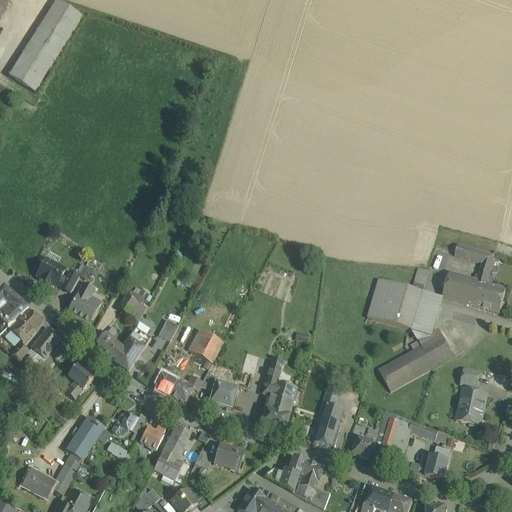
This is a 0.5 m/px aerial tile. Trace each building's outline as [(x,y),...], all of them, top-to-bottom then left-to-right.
[(82,18),(56,2),(40,28),(66,44),(82,18)] [(40,28),(8,79),(34,95),(66,44),(40,28)] [(486,254),(458,246),(455,257),(482,265),(486,254)] [(479,277),(470,307),(499,316),(506,291),(486,285),(494,257),(486,254),(482,265),(479,277)] [(54,267),(45,262),(36,278),(43,282),(42,284),(48,287),(49,285),(56,289),(57,287),(60,289),(65,281),(61,279),(65,271),(56,267),(54,267)] [(85,268),(79,279),(85,282),(90,271),(85,268)] [(429,273),(418,269),(414,284),(425,287),(429,273)] [(60,289),(60,290),(70,296),(79,280),(68,274),(65,281),(60,289)] [(475,282),(450,274),(442,299),(470,307),(479,277),(476,276),(475,282)] [(412,290),(379,280),(367,319),(411,332),(423,293),(412,290)] [(425,287),(414,284),(412,290),(423,293),(425,287)] [(84,285),(68,315),(69,316),(81,322),(89,326),(100,304),(90,299),(91,296),(94,290),(84,285)] [(18,300),(3,288),(0,291),(0,301),(4,305),(9,310),(18,300)] [(432,333),(442,299),(423,293),(411,332),(431,337),(432,333)] [(144,302),(131,294),(128,299),(138,305),(141,307),(144,302)] [(128,299),(125,298),(117,311),(129,319),(138,305),(128,299)] [(28,309),(18,300),(9,310),(10,311),(1,321),(9,328),(16,321),(22,315),(28,309)] [(141,307),(138,305),(129,319),(138,324),(146,310),(141,307)] [(28,311),(23,316),(22,315),(16,321),(17,322),(9,331),(23,345),(43,325),(28,311)] [(167,322),(158,338),(170,344),(178,328),(167,322)] [(413,351),(441,335),(439,329),(432,333),(431,337),(411,332),(417,341),(410,346),(413,351)] [(48,330),(31,350),(39,357),(38,358),(41,361),(42,359),(44,361),(49,355),(60,341),(48,330)] [(136,332),(123,350),(114,366),(127,376),(151,341),(136,332)] [(200,332),(188,353),(213,366),(224,345),(200,332)] [(295,333),(294,341),(307,343),(308,335),(295,333)] [(106,335),(94,348),(114,366),(123,350),(106,335)] [(390,393),(454,358),(448,347),(441,335),(413,351),(378,371),(390,393)] [(21,346),(10,357),(19,366),(26,357),(29,354),(21,346)] [(41,361),(38,358),(39,357),(31,350),(29,354),(26,357),(33,363),(27,370),(40,377),(48,369),(42,365),(44,361),(42,359),(41,361)] [(26,357),(19,366),(27,370),(33,363),(26,357)] [(283,364),(272,361),(266,381),(275,384),(276,384),(277,384),(283,364)] [(93,381),(77,368),(67,381),(68,381),(73,386),(82,394),(93,381)] [(480,374),(465,371),(461,386),(477,390),(480,374)] [(177,383),(162,376),(156,387),(159,389),(156,394),(168,400),(177,383)] [(218,379),(207,376),(202,385),(200,389),(213,393),(216,384),(217,384),(218,379)] [(188,385),(183,382),(181,385),(177,383),(168,400),(184,408),(192,393),(193,393),(194,392),(197,394),(200,389),(202,385),(191,379),(188,385)] [(275,384),(266,381),(262,396),(271,399),(275,384)] [(217,384),(216,384),(213,393),(209,404),(231,411),(237,390),(217,384)] [(296,390),(277,384),(276,384),(275,384),(271,399),(267,411),(265,410),(259,427),(284,435),(289,417),(288,417),(291,407),(295,408),(300,394),(295,393),(296,390)] [(73,386),(66,395),(75,403),(82,394),(73,386)] [(340,392),(329,389),(323,407),(326,408),(326,407),(335,410),(340,392)] [(487,396),(463,391),(456,422),(480,427),(487,396)] [(335,410),(326,407),(326,408),(314,444),(334,450),(345,413),(335,410)] [(135,419),(127,414),(124,418),(121,417),(112,433),(117,436),(120,437),(123,436),(126,435),(128,433),(135,419)] [(140,416),(133,429),(135,430),(133,433),(137,435),(146,420),(140,416)] [(391,421),(411,427),(412,423),(392,417),(391,421)] [(88,418),(66,452),(70,455),(76,459),(74,463),(81,466),(83,463),(82,463),(104,430),(88,418)] [(410,435),(413,428),(411,427),(391,421),(382,449),(391,452),(404,456),(410,435)] [(425,428),(412,423),(411,427),(413,428),(410,435),(421,439),(425,428)] [(190,428),(178,424),(174,431),(188,436),(190,428)] [(361,428),(356,426),(353,435),(358,437),(361,428)] [(158,427),(155,433),(147,429),(140,444),(156,452),(163,438),(162,437),(165,431),(158,427)] [(374,431),(369,430),(367,434),(372,436),(370,443),(375,445),(379,433),(374,431)] [(174,431),(163,454),(176,461),(189,437),(188,436),(174,431)] [(203,432),(198,440),(206,444),(211,434),(203,432)] [(370,443),(358,439),(353,456),(370,461),(375,445),(370,443)] [(110,443),(106,452),(122,459),(126,450),(110,443)] [(244,455),(219,447),(213,466),(238,473),(244,455)] [(433,460),(423,457),(420,468),(412,466),(410,475),(425,479),(443,483),(451,452),(445,451),(445,450),(443,449),(443,450),(436,449),(433,460)] [(202,453),(194,466),(208,471),(213,457),(202,453)] [(176,461),(163,454),(154,472),(162,476),(174,483),(184,465),(176,461)] [(70,455),(54,484),(55,485),(52,491),(63,497),(81,466),(74,463),(76,459),(70,455)] [(306,464),(293,459),(289,473),(294,474),(301,477),(306,464)] [(323,470),(306,464),(301,477),(308,480),(318,483),(323,470)] [(184,465),(174,483),(180,485),(187,470),(190,474),(193,468),(190,466),(189,467),(184,465)] [(54,484),(31,471),(22,486),(47,500),(52,491),(55,485),(54,484)] [(273,471),(265,478),(278,485),(282,476),(273,471)] [(288,477),(282,476),(278,485),(295,495),(298,485),(291,482),(294,474),(289,473),(288,477)] [(301,477),(294,474),(291,482),(298,485),(301,477)] [(174,483),(162,476),(159,482),(171,489),(174,483)] [(308,480),(301,477),(298,485),(295,495),(311,504),(312,500),(300,495),(303,487),(305,482),(307,483),(308,480)] [(318,483),(308,480),(307,483),(305,482),(303,487),(315,492),(316,490),(318,483)] [(315,492),(303,487),(300,495),(312,500),(315,492)] [(371,489),(365,487),(362,497),(367,499),(371,489)] [(382,493),(371,489),(367,499),(365,506),(375,510),(379,511),(390,511),(396,498),(382,493)] [(330,495),(316,490),(315,492),(312,500),(311,504),(324,511),(330,495)] [(160,500),(152,491),(146,497),(155,505),(160,500)] [(187,491),(170,503),(177,511),(189,511),(197,506),(187,491)] [(281,511),(264,501),(265,500),(251,491),(237,511),(281,511)] [(146,497),(142,493),(139,499),(147,510),(155,505),(146,497)] [(88,502),(73,495),(73,494),(72,494),(65,508),(70,511),(69,511),(83,511),(89,503),(88,502)] [(409,511),(412,504),(396,498),(390,511),(409,511)] [(147,511),(147,510),(139,499),(135,505),(139,511),(147,511)]
